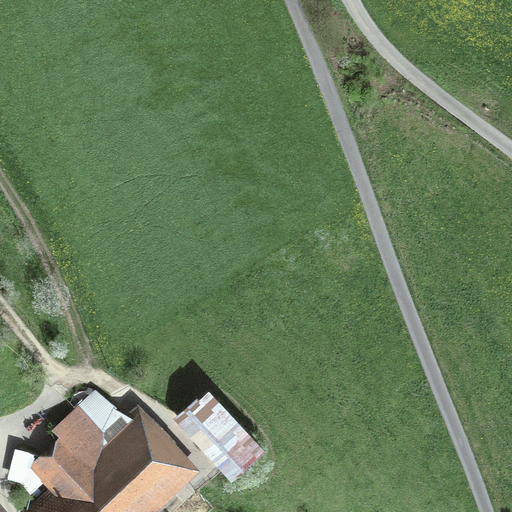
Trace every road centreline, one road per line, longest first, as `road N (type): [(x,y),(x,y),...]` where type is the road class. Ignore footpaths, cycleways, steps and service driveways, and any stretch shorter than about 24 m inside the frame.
road 1 (unclassified): [(292,0),(486,511)]
road 2 (track): [(0,174),(80,329),(81,361),(61,390)]
road 3 (unclassified): [(511,149),(378,41),(350,0)]
